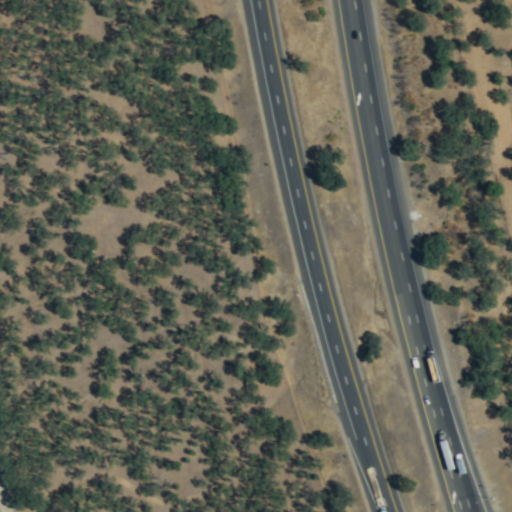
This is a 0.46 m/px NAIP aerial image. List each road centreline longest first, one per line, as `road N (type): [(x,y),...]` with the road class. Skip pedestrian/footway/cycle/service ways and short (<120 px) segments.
road 1 (motorway): [(253,0),(320,307),(391,511)]
road 2 (motorway): [(469,511),(417,335),(350,0)]
